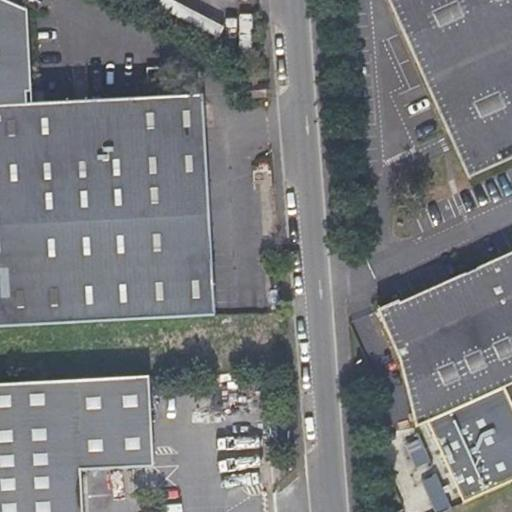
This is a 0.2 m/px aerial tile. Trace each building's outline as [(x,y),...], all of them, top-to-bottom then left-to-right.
[(0,0),(0,201),(6,201),(9,252),(0,251),(0,326),(216,316),(212,243),(201,244),(198,193),(208,193),(202,98),(130,103),(132,119),(66,123),(64,107),(27,109),(26,96),(32,96),(27,13),(0,0)] [(511,0),(386,0),(462,180),(511,158),(511,0)] [(167,69),(146,70),(148,90),(168,89),(167,69)] [(238,91),(238,104),(267,102),(266,89),(238,91)] [(130,103),(64,107),(66,123),(132,119),(130,103)] [(212,243),(208,193),(198,193),(201,244),(212,243)] [(6,201),(0,201),(0,251),(9,252),(6,201)] [(386,306),(366,315),(407,412),(398,415),(405,432),(433,420),(511,386),(511,384),(511,253),(466,273),(469,280),(472,288),(460,293),(457,285),(454,278),(386,308),(386,306)] [(469,280),(457,285),(460,293),(472,288),(469,280)] [(149,377),(0,384),(0,511),(82,511),(80,471),(153,468),(149,377)] [(511,388),(511,386),(433,420),(469,500),(511,480),(511,388)] [(418,466),(429,460),(416,439),(406,445),(418,466)] [(451,467),(422,480),(436,511),(437,511),(466,499),(451,467)]
